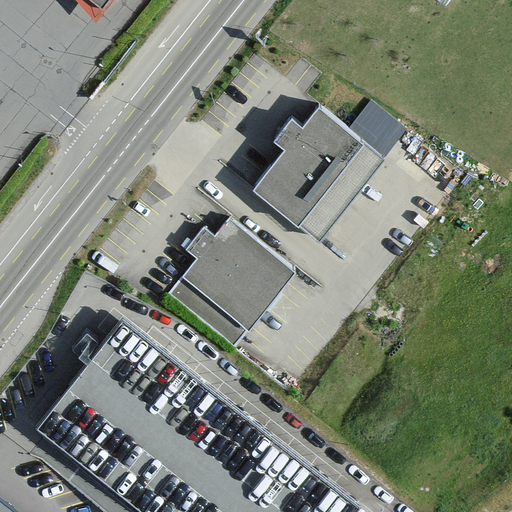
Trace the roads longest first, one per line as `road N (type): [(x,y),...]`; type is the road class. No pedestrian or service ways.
road 1 (primary): [(0,305),(242,0)]
road 2 (unknown): [(274,511),(66,370),(52,367),(26,380),(0,428)]
